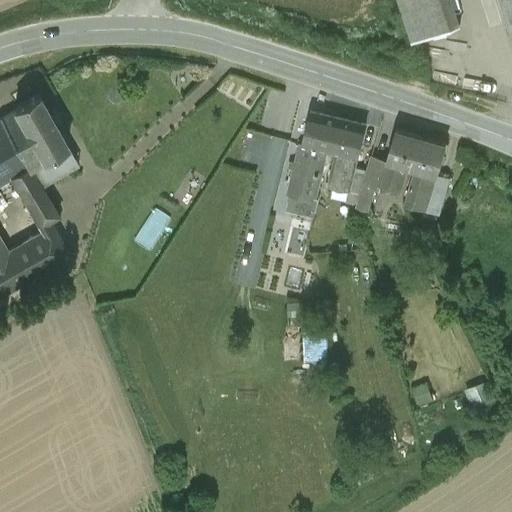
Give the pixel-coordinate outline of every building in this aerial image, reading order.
[(453,23),(445,0),(402,0),(414,36),(453,23)] [(511,0),(503,0),(511,27),(511,0)] [(67,142),(37,91),(13,106),(15,108),(44,156),(54,150),(67,142)] [(44,156),(15,108),(1,116),(30,165),(44,156)] [(339,116),(311,109),(303,141),(326,147),(331,148),(339,116)] [(0,235),(0,180),(9,175),(41,229),(52,222),(49,217),(58,212),(30,165),(1,116),(0,116),(0,253),(8,249),(0,235)] [(366,122),(339,116),(331,148),(338,149),(359,155),(366,122)] [(422,134),(400,127),(391,157),(401,160),(413,163),(422,134)] [(446,141),(422,134),(413,163),(416,164),(432,169),(438,171),(446,141)] [(326,147),(303,141),(298,163),(291,161),(290,163),(297,165),(291,189),(314,195),(326,147)] [(359,155),(338,149),(330,181),(349,186),(351,186),(356,165),(359,155)] [(66,168),(54,150),(44,156),(55,175),(66,168)] [(368,168),(358,204),(370,207),(376,184),(367,182),(373,158),(371,157),(368,168)] [(389,162),(373,158),(367,182),(376,184),(381,185),(383,181),(394,184),(401,160),(391,157),(389,162)] [(432,169),(416,164),(405,201),(420,206),(432,169)] [(356,165),(351,186),(349,186),(346,200),(358,204),(368,168),(356,165)] [(381,214),(378,230),(402,235),(405,219),(381,214)] [(8,249),(0,253),(0,287),(3,293),(70,252),(52,222),(41,229),(8,249)] [(306,357),(330,356),(329,326),(305,327),(306,357)] [(481,375),(466,387),(476,408),(490,398),(481,375)] [(370,463),(356,471),(361,481),(376,473),(370,463)]
